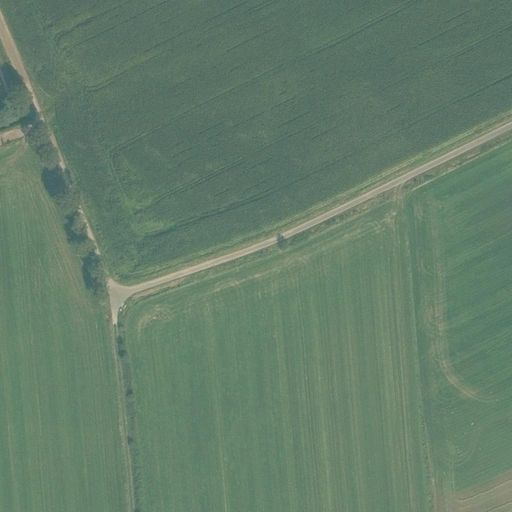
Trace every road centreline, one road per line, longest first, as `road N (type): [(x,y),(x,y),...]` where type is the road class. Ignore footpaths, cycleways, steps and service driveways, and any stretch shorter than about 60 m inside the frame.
road 1 (unclassified): [(32,100),(114,295),(283,237),(511,124)]
road 2 (track): [(114,295),(132,511)]
